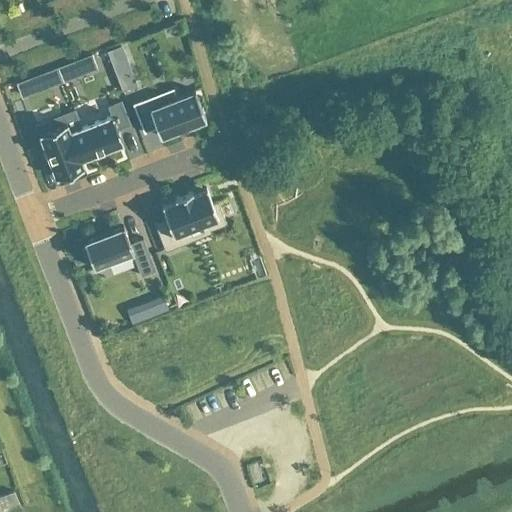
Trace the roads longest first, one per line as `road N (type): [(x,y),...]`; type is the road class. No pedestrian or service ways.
road 1 (residential): [(240,511),(216,464),(123,410),(99,386),(33,219)]
road 2 (residential): [(33,219),(210,150)]
